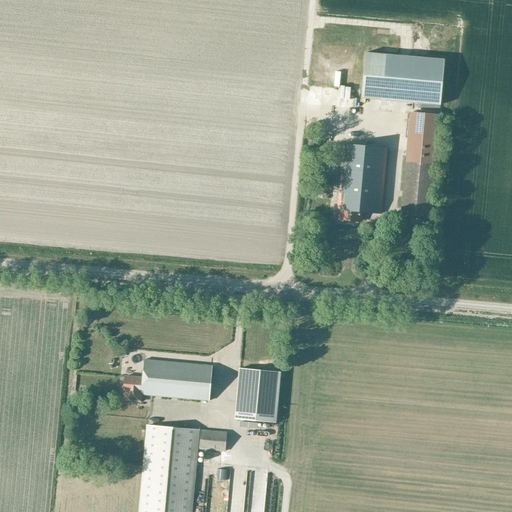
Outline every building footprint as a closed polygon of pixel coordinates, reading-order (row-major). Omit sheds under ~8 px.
[(446,58),(366,51),(362,96),(442,103),(446,58)] [(401,215),(431,218),(441,114),(410,113),(401,215)] [(362,212),(382,213),(388,148),(343,143),(337,209),(339,209),(339,220),(361,222),(362,212)] [(314,187),(325,188),(326,180),(315,179),(314,187)] [(125,392),(124,401),(141,402),(142,395),(209,401),(212,366),(144,360),(143,379),(125,377),(124,392),(125,392)] [(236,419),(276,423),(281,372),(240,369),(236,419)] [(141,511),(191,511),(198,430),(149,426),(141,511)] [(199,449),(226,452),(228,431),(201,430),(199,449)]
